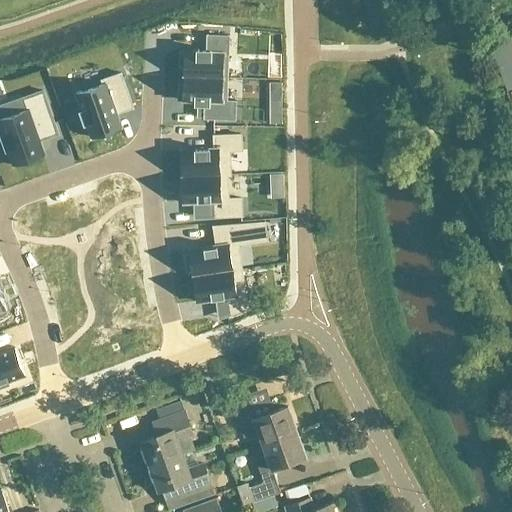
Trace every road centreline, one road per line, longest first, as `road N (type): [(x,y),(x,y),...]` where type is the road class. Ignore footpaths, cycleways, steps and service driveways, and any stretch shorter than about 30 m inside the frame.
road 1 (residential): [(418,511),(331,352),(297,325)]
road 2 (residential): [(180,363),(139,159)]
road 3 (residential): [(0,218),(64,407)]
road 4 (residential): [(139,159),(0,205)]
road 5 (residential): [(64,407),(180,363)]
road 6 (residential): [(180,363),(297,325)]
